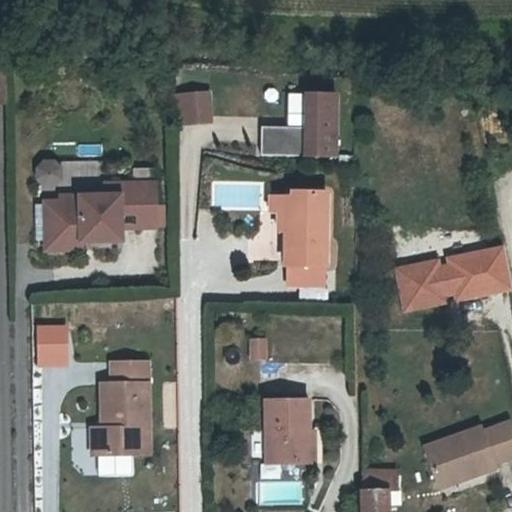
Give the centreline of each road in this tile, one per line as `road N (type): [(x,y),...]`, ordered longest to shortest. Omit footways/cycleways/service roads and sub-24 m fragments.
road 1 (residential): [(5,160),(12,511)]
road 2 (residential): [(196,275),(196,511)]
